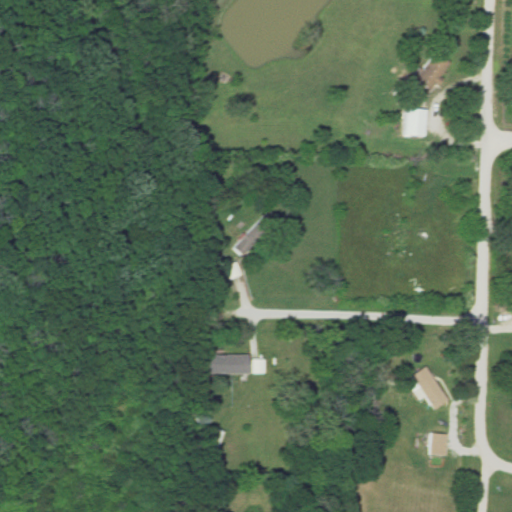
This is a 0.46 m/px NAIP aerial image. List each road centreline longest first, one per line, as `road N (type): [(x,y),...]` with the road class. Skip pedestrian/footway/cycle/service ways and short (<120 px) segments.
road 1 (residential): [(483,456),(489,0)]
road 2 (residential): [(481,327),(218,321)]
